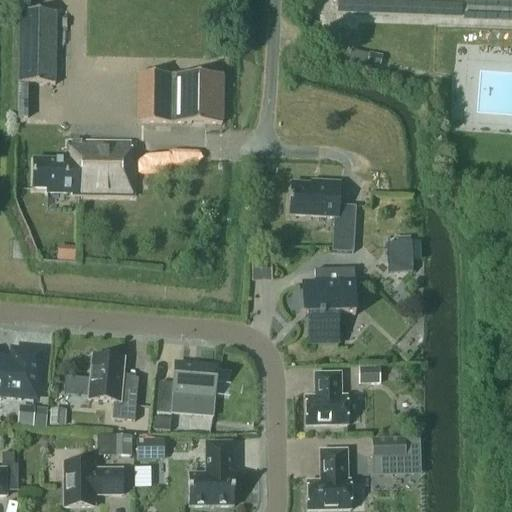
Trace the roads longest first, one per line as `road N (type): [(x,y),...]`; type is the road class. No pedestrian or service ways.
road 1 (residential): [(0,312),(249,340),(272,377),(270,511)]
road 2 (residential): [(274,0),(262,149)]
